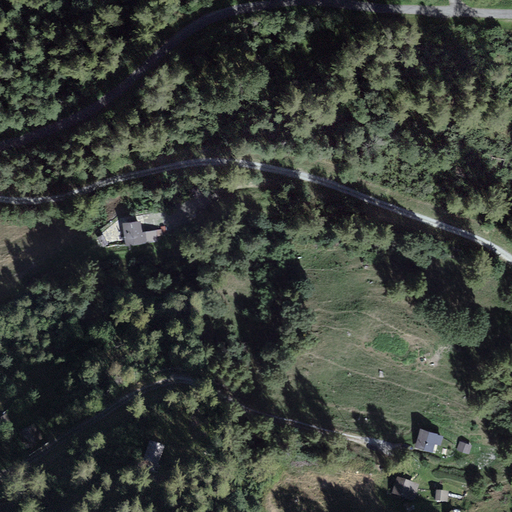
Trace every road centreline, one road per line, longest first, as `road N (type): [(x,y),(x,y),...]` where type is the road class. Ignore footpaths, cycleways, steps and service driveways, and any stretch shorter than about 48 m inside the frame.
road 1 (track): [(0,474),(133,390),(169,377),(189,378),(277,419),(377,445)]
road 2 (unclassified): [(300,0),(227,11),(195,26),(82,115),(0,145)]
road 3 (unclassified): [(511,13),(323,0)]
